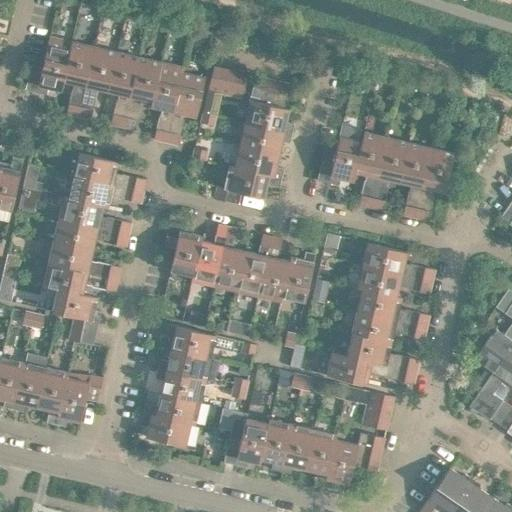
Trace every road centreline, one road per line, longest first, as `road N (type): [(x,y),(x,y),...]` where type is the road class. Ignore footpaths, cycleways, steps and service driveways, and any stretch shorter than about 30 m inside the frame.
road 1 (residential): [(98,475),(155,187)]
road 2 (residential): [(283,218),(318,70),(218,50)]
road 3 (residential): [(155,187),(162,152),(0,107)]
road 4 (residential): [(464,233),(447,240),(301,208),(283,218)]
road 5 (residential): [(429,416),(464,233)]
road 6 (residential): [(246,511),(98,475)]
road 7 (residential): [(283,218),(155,187)]
